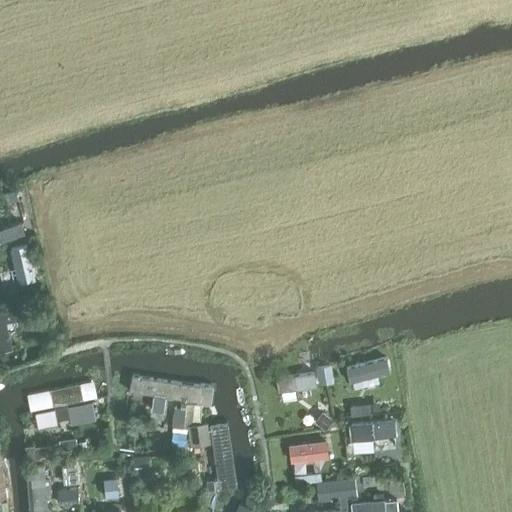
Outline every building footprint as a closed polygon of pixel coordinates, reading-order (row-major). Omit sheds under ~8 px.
[(16,188),(4,191),(7,201),(19,198),(16,188)] [(0,334),(11,332),(7,308),(0,308),(0,334)] [(330,363),(317,366),(320,383),(333,381),(330,363)] [(388,378),(384,364),(346,374),(349,387),(388,378)] [(322,388),(318,374),(280,384),(283,398),(322,388)] [(136,376),(134,392),(211,404),(214,388),(136,376)] [(27,396),(30,410),(97,396),(94,383),(27,396)] [(153,396),(151,408),(164,410),(166,397),(160,396),(153,395),(153,396)] [(68,404),(67,403),(55,405),(57,419),(70,416),(71,422),(96,417),(93,400),(68,404)] [(176,406),(173,426),(174,426),(189,428),(189,424),(195,423),(195,421),(203,421),(203,420),(203,404),(201,404),(181,401),(180,407),(176,406)] [(370,402),(352,404),(353,415),(372,413),(370,402)] [(323,410),(316,421),(328,429),(335,419),(323,410)] [(139,414),(137,427),(152,429),(154,416),(139,414)] [(397,434),(395,418),(350,423),(352,439),(397,434)] [(229,419),(209,422),(219,487),(239,484),(229,419)] [(195,423),(189,424),(189,428),(192,445),(211,442),(208,421),(195,423)] [(188,447),(189,440),(187,439),(189,428),(174,426),(171,444),(188,447)] [(291,442),(293,460),(329,455),(326,437),(291,442)] [(50,440),(26,442),(28,457),(56,456),(56,451),(55,445),(50,440)] [(78,453),(61,454),(62,480),(78,479),(78,453)] [(0,511),(8,511),(0,454),(0,511)] [(146,454),(133,455),(134,476),(148,475),(146,454)] [(310,471),(293,474),(294,482),(312,479),(310,471)] [(31,511),(47,511),(45,475),(29,476),(31,511)] [(355,475),(316,479),(319,499),(339,497),(340,507),(315,510),(315,511),(352,511),(352,506),(348,506),(347,496),(358,494),(355,475)] [(117,476),(103,478),(105,496),(119,494),(117,476)] [(217,477),(207,478),(208,488),(219,487),(217,477)] [(251,483),(245,505),(254,508),(260,485),(251,483)] [(58,502),(79,501),(78,488),(58,488),(58,502)] [(352,502),(352,506),(352,511),(398,511),(397,500),(386,501),(385,499),(352,502)]
